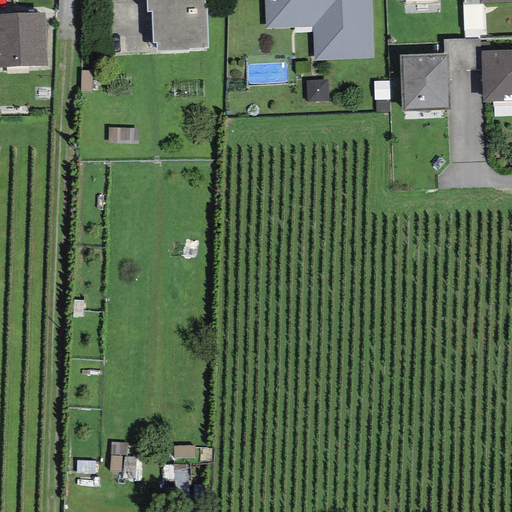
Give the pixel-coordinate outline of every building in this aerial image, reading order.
[(207,48),(204,0),(146,0),(147,12),(151,11),(153,43),(157,43),(157,50),(207,48)] [(370,0),(264,0),(266,28),(312,26),(314,61),(373,59),(370,0)] [(44,13),(0,15),(0,67),(47,66),(44,13)] [(448,55),(449,71),(482,70),(481,51),(480,39),(442,40),(443,55),(448,55)] [(511,100),(511,50),(481,51),(482,70),(482,102),(511,100)] [(443,55),(400,57),(402,113),(450,111),(449,71),(448,55),(443,55)] [(91,71),(81,71),(80,92),(91,92),(91,71)] [(138,130),(109,128),(108,144),(137,146),(138,130)] [(127,443),(110,443),(109,472),(123,472),(123,456),(127,457),(127,443)] [(194,446),(173,446),(173,458),(194,458),(194,446)] [(127,457),(123,456),(123,472),(122,479),(134,480),(135,457),(127,457)]
